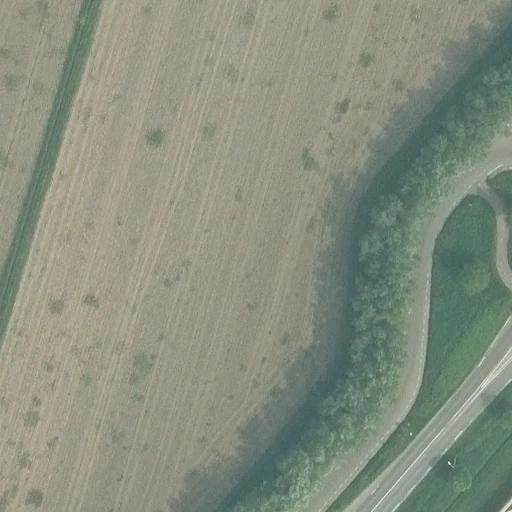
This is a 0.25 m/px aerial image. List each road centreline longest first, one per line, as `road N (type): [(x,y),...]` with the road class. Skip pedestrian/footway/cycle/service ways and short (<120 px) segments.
road 1 (unclassified): [(504,136),(427,225),(399,393),(309,511)]
road 2 (primary): [(481,386),(377,511)]
